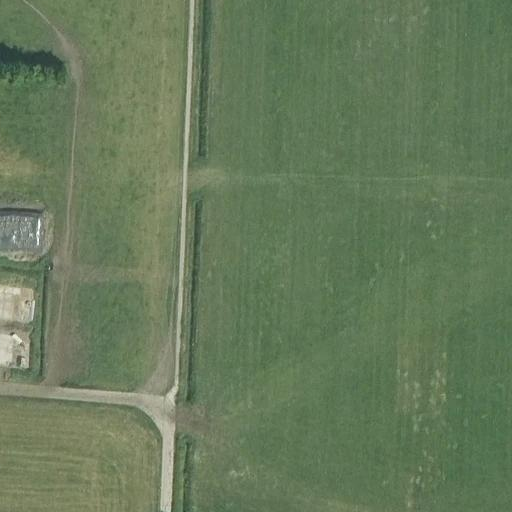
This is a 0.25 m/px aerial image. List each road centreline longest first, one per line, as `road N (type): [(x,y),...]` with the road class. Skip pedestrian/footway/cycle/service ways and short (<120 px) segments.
road 1 (track): [(191,0),(178,362),(168,409)]
road 2 (track): [(0,389),(168,409)]
